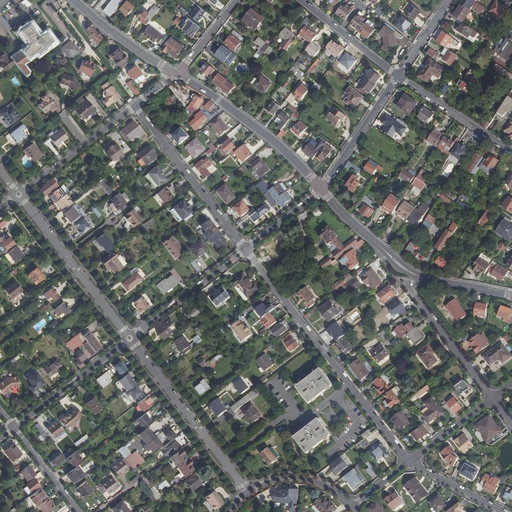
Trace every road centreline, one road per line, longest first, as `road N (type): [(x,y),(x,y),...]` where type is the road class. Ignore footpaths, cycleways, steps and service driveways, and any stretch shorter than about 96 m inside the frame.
road 1 (residential): [(245,248),(410,462)]
road 2 (residential): [(248,494),(130,338)]
road 3 (tertiary): [(179,74),(276,142),(320,188)]
road 4 (residential): [(130,338),(19,194)]
road 5 (residential): [(135,105),(245,248)]
road 6 (residential): [(130,338),(13,426)]
road 7 (residential): [(135,105),(19,194)]
road 8 (residential): [(245,248),(130,338)]
road 9 (residential): [(492,397),(410,279)]
road 10 (residential): [(320,188),(398,75)]
road 11 (residential): [(511,152),(398,75)]
road 12 (tertiary): [(74,0),(179,74)]
road 13 (residential): [(398,75),(301,0)]
